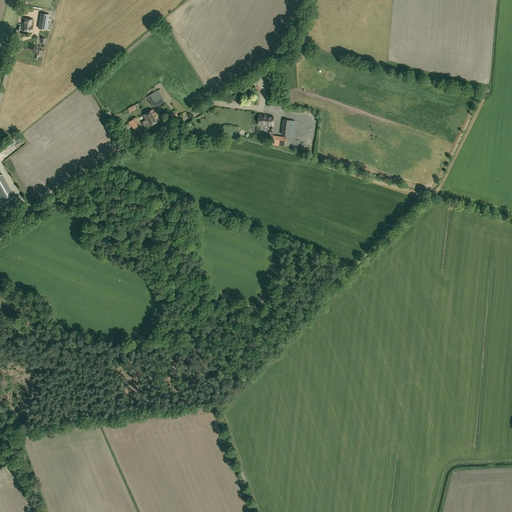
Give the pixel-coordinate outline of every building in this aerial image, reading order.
[(42,17),(40,27),(48,28),(50,15),(48,14),(47,18),(42,17)] [(33,32),(33,26),(34,19),(23,18),(22,31),(33,32)] [(164,102),(161,95),(163,94),(160,89),(149,96),(150,99),(153,105),(155,104),(156,107),(164,102)] [(156,116),(157,116),(155,112),(154,113),(152,110),(142,115),(149,127),(159,121),(156,116)] [(169,116),(172,120),(178,116),(175,112),(169,116)] [(262,125),(273,126),(274,117),(263,116),(263,115),(259,114),(257,125),(262,126),(262,125)] [(136,118),(129,122),(136,132),(142,127),(136,118)] [(289,135),(291,121),(284,120),(282,134),(289,135)] [(272,144),(285,146),(286,137),(273,135),(272,144)] [(0,200),(2,204),(15,196),(2,174),(0,175),(0,200)]
